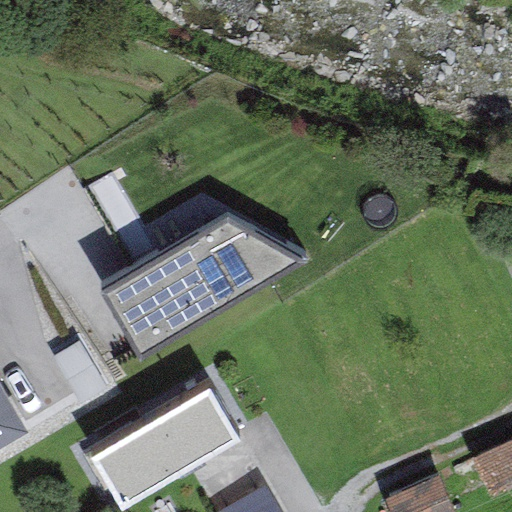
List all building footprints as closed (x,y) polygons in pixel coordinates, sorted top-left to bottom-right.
[(226,199),(100,273),(138,340),(304,245),(226,199)] [(107,380),(80,333),(52,350),(79,396),(107,380)] [(0,368),(0,430),(27,415),(0,368)] [(211,372),(92,439),(120,490),(240,423),(211,372)] [(511,429),(470,449),(490,485),(511,476),(511,429)] [(383,489),(393,511),(457,511),(460,511),(438,464),(383,489)] [(285,511),(266,479),(214,509),(215,511),(285,511)]
